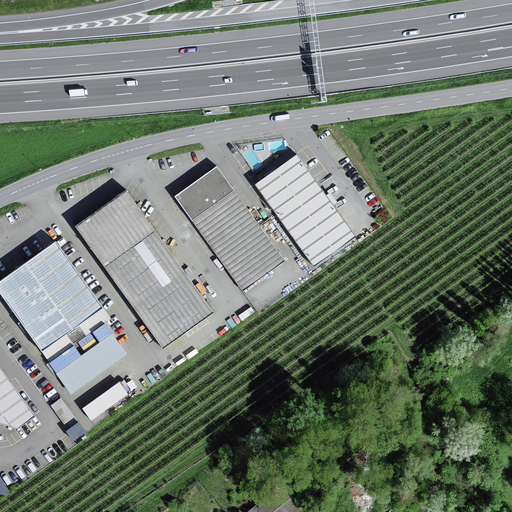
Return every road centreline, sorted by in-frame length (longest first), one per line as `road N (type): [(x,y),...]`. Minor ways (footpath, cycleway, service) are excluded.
road 1 (secondary): [(0,199),(67,169),(180,137),(511,88)]
road 2 (motorway): [(511,11),(220,51),(0,69)]
road 3 (motorway): [(0,98),(209,81),(511,41)]
road 4 (motorway): [(378,0),(0,33)]
road 5 (motorway): [(163,0),(0,31)]
road 6 (unknown): [(224,129),(293,263)]
road 7 (unknown): [(284,120),(368,219)]
